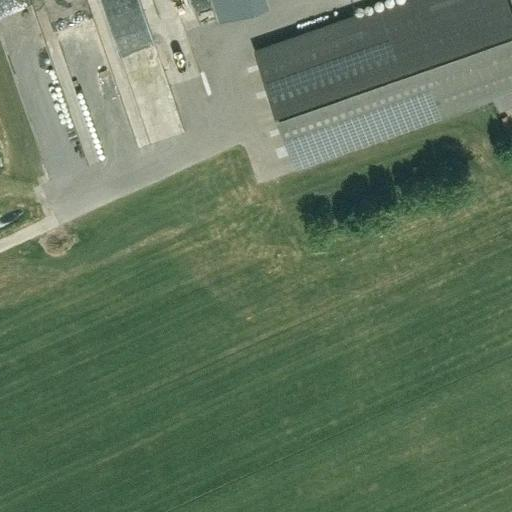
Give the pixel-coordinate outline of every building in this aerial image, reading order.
[(160,133),(188,124),(162,34),(153,37),(149,24),(152,23),(145,0),(120,0),(146,91),(148,90),(160,133)] [(193,0),(167,7),(186,72),(215,63),(197,0),(193,0)] [(211,0),(218,20),(266,3),(265,0),(211,0)] [(511,86),(511,16),(506,0),(397,0),(254,50),(294,163),(493,93),(511,86)] [(511,86),(493,93),(498,108),(511,103),(511,86)]
